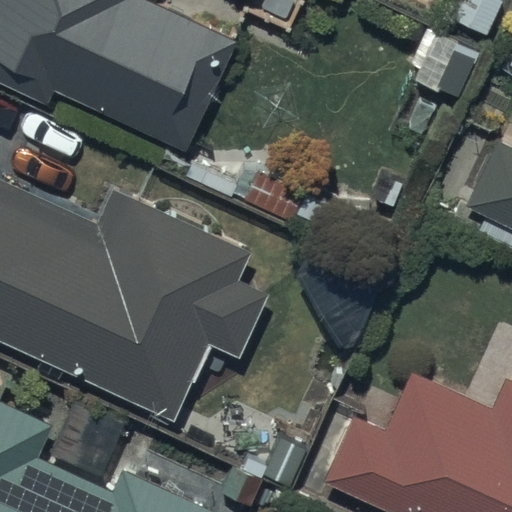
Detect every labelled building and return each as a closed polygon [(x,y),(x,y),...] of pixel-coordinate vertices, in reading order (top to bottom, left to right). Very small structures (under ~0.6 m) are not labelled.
[(0,0),(0,83),(47,103),(51,93),(192,152),(240,38),(150,0),(0,0)] [(508,0),(459,0),(451,16),(491,36),(508,0)] [(478,50),(428,27),(418,49),(424,52),(412,78),(439,91),(441,87),(457,95),(478,50)] [(511,148),(492,140),(461,207),(511,230),(511,148)] [(309,183),(261,162),(256,174),(243,168),(234,188),(245,193),(243,199),(293,220),(309,183)] [(97,224),(0,179),(0,339),(175,419),(209,344),(238,357),(268,292),(236,277),(248,251),(112,190),(97,224)] [(511,511),(511,381),(505,378),(492,406),(409,368),(382,428),(352,415),(323,477),(395,511),(511,511)] [(49,422),(0,399),(0,511),(214,511),(123,470),(115,488),(35,451),(49,422)]
